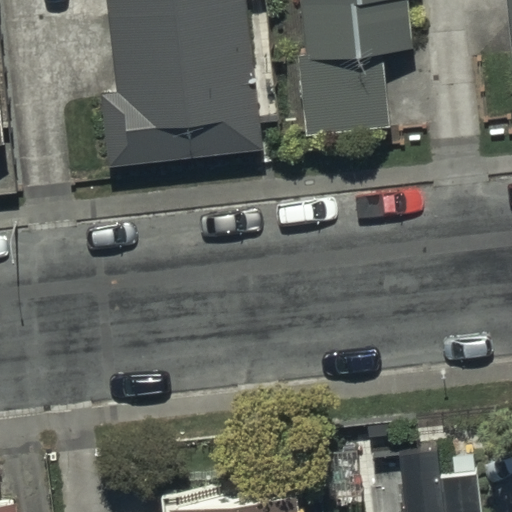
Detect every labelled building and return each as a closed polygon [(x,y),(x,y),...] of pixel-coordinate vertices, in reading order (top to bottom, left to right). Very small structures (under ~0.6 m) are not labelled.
[(244,0),(107,0),(117,98),(105,99),(111,170),(259,156),(244,0)] [(300,0),(307,60),(297,62),(309,146),(391,137),(382,64),(413,59),(408,4),(424,3),(423,0),(300,0)] [(0,164),(11,163),(0,57),(0,164)] [(434,447),(398,452),(405,511),(482,511),(477,473),(438,478),(434,447)] [(298,511),(296,494),(165,507),(165,511),(298,511)] [(17,511),(16,497),(0,498),(0,511),(17,511)]
